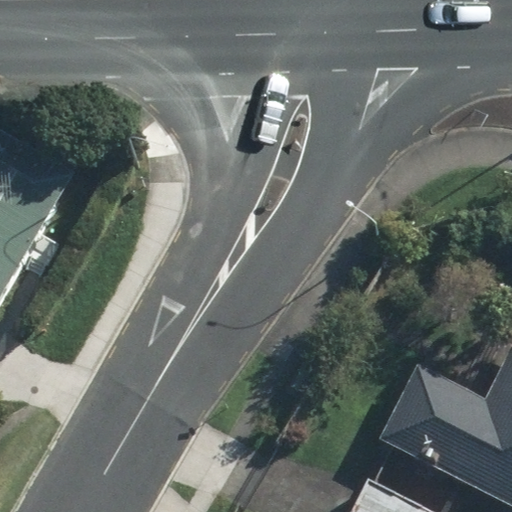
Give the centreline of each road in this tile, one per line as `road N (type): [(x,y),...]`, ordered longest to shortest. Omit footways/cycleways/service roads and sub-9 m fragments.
road 1 (tertiary): [(212,302),(201,248),(239,126),(251,0)]
road 2 (primary): [(511,2),(437,67),(339,173)]
road 3 (tertiary): [(89,511),(212,302)]
road 4 (tertiary): [(339,173),(273,264),(212,302)]
road 5 (tertiary): [(375,0),(370,80),(339,173)]
